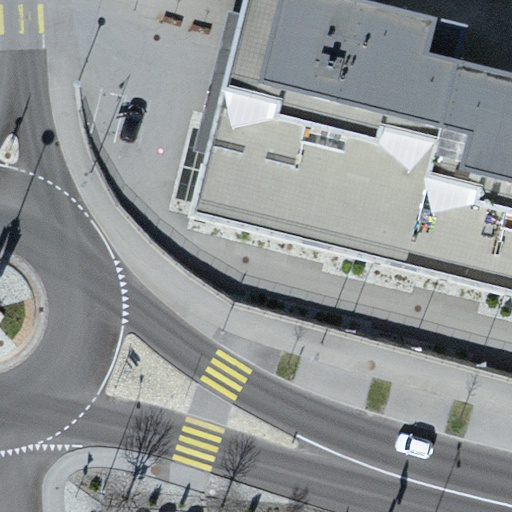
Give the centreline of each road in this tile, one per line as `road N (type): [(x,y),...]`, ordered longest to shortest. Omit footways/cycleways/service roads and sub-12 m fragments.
road 1 (primary): [(503,511),(210,378),(78,282)]
road 2 (primary): [(32,410),(188,445),(349,494),(462,511)]
road 3 (primary): [(32,410),(67,377),(78,354),(78,282)]
